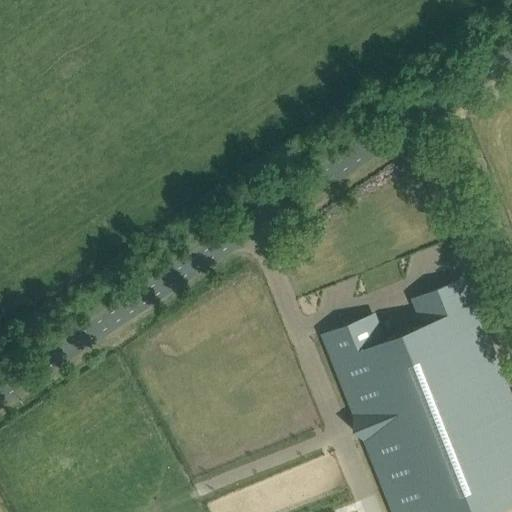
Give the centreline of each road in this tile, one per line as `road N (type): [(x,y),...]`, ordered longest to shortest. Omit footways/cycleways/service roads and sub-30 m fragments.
road 1 (tertiary): [(0,395),(511,52)]
road 2 (track): [(511,271),(443,98)]
